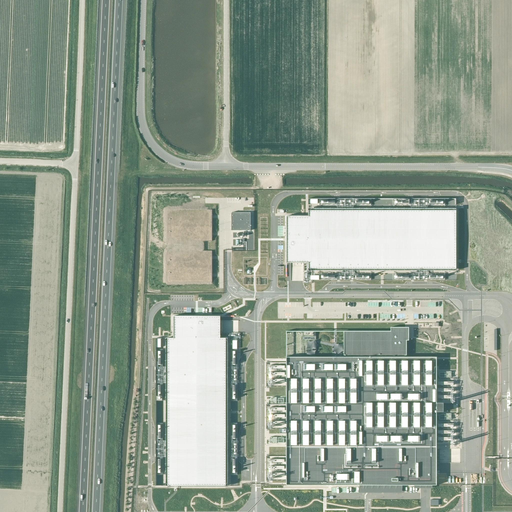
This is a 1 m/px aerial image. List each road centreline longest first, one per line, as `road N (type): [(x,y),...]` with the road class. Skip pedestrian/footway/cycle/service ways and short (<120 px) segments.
road 1 (motorway): [(105,0),(82,511)]
road 2 (motorway): [(96,511),(119,0)]
road 3 (unclassified): [(60,511),(75,164)]
road 4 (tertiary): [(142,0),(146,136),(176,162),(224,166)]
road 5 (tertiary): [(511,170),(324,166)]
road 6 (unclassified): [(224,166),(226,0)]
road 7 (unclassified): [(75,164),(82,0)]
road 8 (unknown): [(236,288),(264,259),(268,166)]
